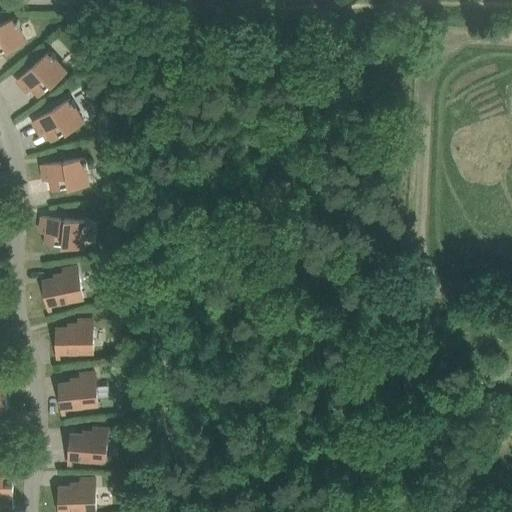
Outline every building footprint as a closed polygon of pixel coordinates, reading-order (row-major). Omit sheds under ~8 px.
[(16,16),(0,23),(0,51),(26,40),(19,24),(21,23),(19,18),(17,19),(16,16)] [(39,95),(54,82),(68,69),(51,49),(17,79),(27,91),(32,87),(39,95)] [(52,139),(69,129),(86,119),(72,97),(33,120),(41,134),(47,130),(52,139)] [(53,188),(72,185),(91,182),(88,156),(42,163),(44,179),(51,178),(53,188)] [(46,242),(66,244),(85,246),(87,220),(43,215),(41,231),(47,231),(46,242)] [(51,303),(70,299),(86,296),(79,265),(63,268),(65,275),(43,279),(49,309),(52,309),(51,303)] [(411,360),(426,360),(426,316),(411,316),(411,360)] [(60,351),(80,351),(95,351),(94,319),(79,319),(79,326),(57,326),(57,357),(60,357),(60,351)] [(65,407),(85,405),(100,403),(97,371),(81,373),(81,380),(60,382),(63,413),(66,413),(65,407)] [(107,460),(110,428),(94,427),(93,434),(71,432),(69,463),(72,463),(72,457),(107,460)] [(5,456),(0,455),(0,481),(14,482),(14,474),(5,474),(5,456)] [(62,511),(63,510),(98,509),(97,477),(81,478),(81,485),(59,486),(60,511),(62,511)] [(0,508),(13,508),(14,482),(0,481),(0,508)]
